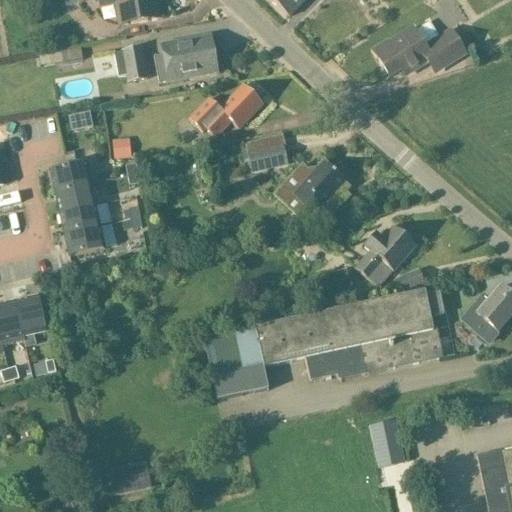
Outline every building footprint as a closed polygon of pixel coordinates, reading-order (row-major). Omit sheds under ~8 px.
[(156,0),(63,0),(65,9),(97,3),(98,10),(118,6),(121,25),(157,19),(155,5),(157,3),(156,0)] [(268,0),(289,19),(306,0),(268,0)] [(424,49),(412,30),(373,54),(388,79),(400,71),(404,78),(434,59),(441,70),(463,56),(449,34),(424,49)] [(159,85),(166,84),(166,85),(217,76),(210,38),(159,47),(161,57),(154,58),(159,85)] [(149,81),(142,48),(120,53),(121,54),(114,55),(118,79),(125,78),(127,86),(149,81)] [(60,70),(90,68),(89,49),(59,51),(60,70)] [(202,135),(206,131),(214,138),(229,123),(238,132),(261,108),(241,88),(218,112),(208,103),(189,122),(202,135)] [(112,160),(129,159),(129,140),(111,140),(112,160)] [(244,144),(251,175),(269,171),(262,140),(244,144)] [(54,193),(89,186),(85,163),(49,171),(54,193)] [(305,225),(318,210),(328,220),(348,198),(344,194),(348,189),(323,165),(311,177),(302,168),(291,180),(299,187),(290,196),(300,206),(293,213),(305,225)] [(137,176),(135,166),(125,168),(127,178),(137,176)] [(137,176),(127,178),(129,188),(139,186),(137,176)] [(94,208),(89,186),(54,193),(59,216),(94,208)] [(95,209),(94,208),(59,216),(64,238),(99,230),(95,209)] [(128,212),(130,222),(140,220),(138,210),(128,212)] [(140,220),(130,222),(132,231),(141,230),(140,220)] [(104,250),(99,230),(64,238),(69,260),(104,252),(104,250)] [(407,239),(403,240),(393,231),(382,243),(375,237),(364,249),(371,255),(356,272),(377,290),(392,273),(393,274),(414,249),(411,246),(411,243),(407,239)] [(418,271),(394,281),(400,295),(424,286),(418,271)] [(498,337),(496,336),(511,317),(511,299),(499,288),(489,300),(482,295),(458,323),(489,348),(498,337)] [(337,377),(338,383),(438,362),(429,319),(443,316),(439,294),(424,297),(423,293),(202,340),(211,381),(305,361),(309,383),(337,377)] [(23,339),(44,334),(36,298),(15,302),(23,339)] [(23,339),(15,302),(0,305),(0,339),(1,344),(0,344),(1,349),(24,344),(23,339)] [(44,364),(47,376),(55,374),(53,362),(44,364)] [(16,369),(6,372),(10,382),(19,379),(16,369)] [(0,384),(10,382),(6,372),(0,374),(0,384)] [(511,511),(511,451),(475,459),(478,475),(486,511),(511,511)] [(151,491),(145,464),(109,471),(115,498),(151,491)]
